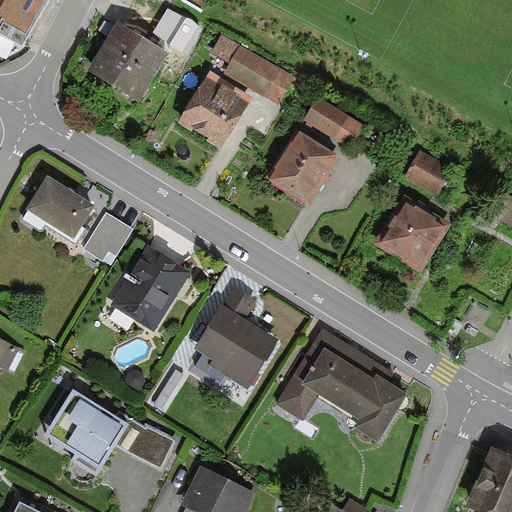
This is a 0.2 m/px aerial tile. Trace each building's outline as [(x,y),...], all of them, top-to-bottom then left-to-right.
[(0,0),(0,21),(26,36),(45,0),(0,0)] [(187,54),(203,29),(192,19),(186,18),(168,8),(153,33),(170,43),(175,48),(187,54)] [(169,54),(118,21),(87,70),(139,103),(169,54)] [(240,44),(222,34),(211,53),(229,63),(240,44)] [(296,77),(240,45),(223,73),(280,105),(296,77)] [(206,80),(177,127),(214,150),(243,103),(206,80)] [(364,124),(318,96),(303,120),(348,149),(364,124)] [(342,157),(299,131),(268,179),(310,206),(342,157)] [(455,169),(420,149),(404,177),(439,197),(455,169)] [(88,209),(42,181),(21,215),(67,243),(88,209)] [(511,196),(505,193),(493,217),(511,226),(511,196)] [(443,231),(401,207),(375,251),(417,275),(443,231)] [(129,231),(103,216),(82,252),(100,262),(105,254),(113,259),(129,231)] [(184,272),(145,250),(112,309),(152,331),(184,272)] [(251,304),(231,291),(194,354),(210,363),(206,370),(242,392),(271,344),(239,325),(251,304)] [(430,385),(323,327),(278,407),(312,426),(332,390),(378,415),(366,438),(392,453),(430,385)] [(0,394),(23,349),(0,337),(0,394)] [(137,427),(79,392),(50,441),(108,475),(137,427)] [(185,441),(154,427),(140,458),(171,472),(185,441)] [(511,511),(511,465),(491,456),(469,508),(478,511),(511,511)] [(256,511),(267,490),(217,467),(196,511),(256,511)] [(362,511),(338,497),(328,511),(362,511)] [(55,511),(32,501),(26,511),(55,511)]
